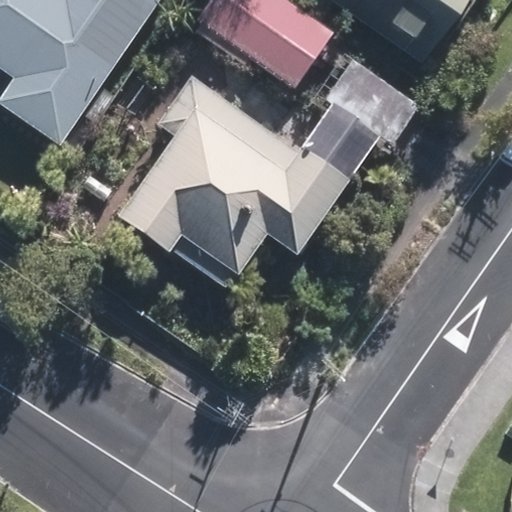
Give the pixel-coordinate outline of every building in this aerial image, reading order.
[(0,85),(0,92),(59,134),(152,0),(0,0),(0,55),(14,65),(0,85)] [(295,0),(193,0),(187,8),(286,76),(324,19),(295,0)] [(337,0),(413,51),(448,0),(337,0)] [(417,111),(351,63),(325,100),(391,148),(417,111)] [(265,237),(295,257),(346,184),(376,140),(329,107),(299,151),(297,150),(284,168),(192,105),(114,218),(168,255),(180,238),(237,277),(265,237)]
